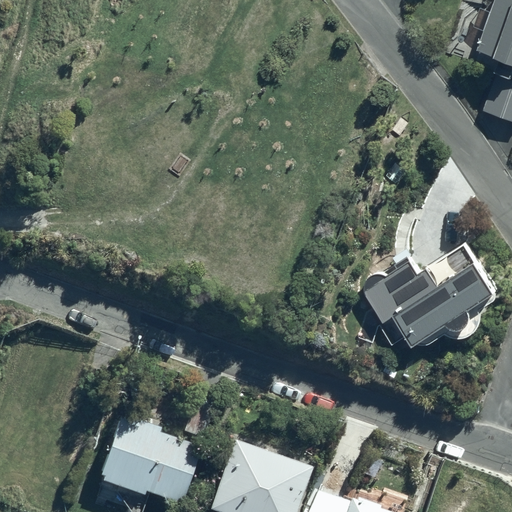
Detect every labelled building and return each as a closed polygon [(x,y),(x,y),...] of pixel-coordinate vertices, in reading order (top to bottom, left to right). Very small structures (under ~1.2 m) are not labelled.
[(511,114),(511,2),(499,0),(496,0),(490,17),(481,14),(475,32),(484,35),(477,54),(484,56),(481,66),(495,71),(484,105),(511,114)] [(182,218),(213,131),(171,116),(173,109),(127,99),(117,125),(109,122),(103,138),(110,141),(95,183),(117,191),(115,194),(182,218)] [(226,185),(230,186),(220,214),(231,218),(230,221),(251,229),(252,226),(267,231),(278,201),(313,214),(331,164),(334,165),(349,126),(346,125),(348,118),(309,103),(303,119),(289,114),(280,140),(252,131),(241,158),(237,156),(226,185)] [(407,317),(419,334),(446,320),(447,321),(449,322),(450,322),(452,323),(454,323),(455,324),(457,324),(459,324),(460,324),(462,324),(464,323),(465,323),(467,322),(468,322),(470,321),(471,320),(473,319),(474,318),(475,317),(476,316),(477,314),(478,313),(479,312),(480,310),(481,309),(481,307),(482,305),(482,304),(482,302),(482,300),(482,299),(482,297),(482,295),(481,294),(497,282),(496,264),(476,237),(473,240),(465,229),(433,253),(429,247),(420,254),(410,242),(410,241),(409,241),(409,240),(408,240),(407,240),(407,239),(406,239),(405,239),(404,239),(403,239),(402,239),(401,239),(400,239),(400,240),(399,240),(398,241),(397,242),(396,243),(396,244),(395,245),(395,246),(395,247),(395,248),(395,249),(396,250),(396,251),(396,252),(397,252),(397,253),(388,262),(387,261),(386,261),(385,260),(384,260),(383,260),(382,260),(381,260),(380,260),(379,260),(378,260),(376,260),(375,260),(374,261),(373,261),(372,262),(371,263),(370,264),(369,264),(368,265),(368,266),(367,267),(366,268),(366,269),(366,270),(365,270),(365,272),(365,273),(364,274),(364,275),(364,276),(364,277),(364,278),(365,279),(365,280),(382,304),(377,308),(391,328),(407,317)] [(24,322),(18,335),(53,351),(63,329),(37,317),(24,322)] [(0,462),(30,473),(58,396),(17,381),(15,387),(0,381),(0,462)] [(121,409),(117,407),(98,463),(101,464),(99,468),(142,483),(143,479),(170,488),(171,486),(180,489),(198,436),(159,422),(160,419),(122,405),(121,409)] [(289,511),(309,457),(232,430),(207,497),(250,511),(289,511)] [(400,511),(402,506),(377,497),(378,494),(354,486),(353,488),(349,487),(340,511),(400,511)]
